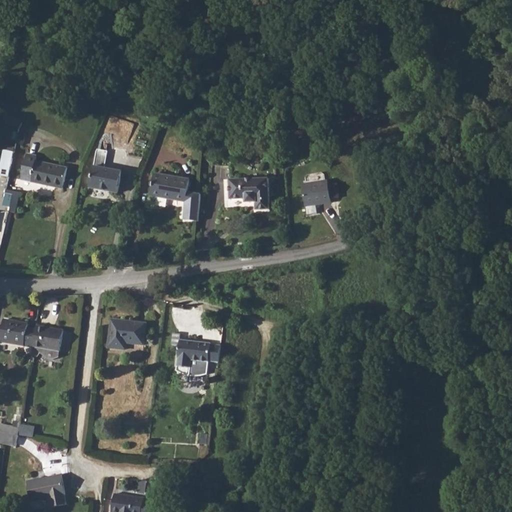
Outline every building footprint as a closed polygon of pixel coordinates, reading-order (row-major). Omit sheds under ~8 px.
[(13,118),(12,143),(19,144),(21,119),(13,118)] [(0,179),(4,181),(10,157),(0,154),(0,179)] [(28,157),(24,172),(34,175),(30,186),(62,195),(68,173),(37,164),(38,160),(28,157)] [(114,198),(117,176),(88,172),(85,193),(114,198)] [(150,175),(147,198),(181,203),(180,219),(194,220),(196,194),(184,192),(185,180),(150,175)] [(263,181),(224,182),(225,202),(240,202),(240,206),(250,205),(250,209),(250,212),(264,212),(263,181)] [(325,183),(299,188),(302,209),(328,205),(325,183)] [(17,212),(20,192),(8,190),(5,211),(17,212)] [(498,219),(492,221),(501,250),(506,248),(498,219)] [(501,250),(492,221),(488,222),(492,237),(485,238),(489,254),(501,250)] [(109,321),(106,349),(124,350),(124,341),(142,342),(144,324),(109,321)] [(0,349),(12,351),(15,329),(0,326),(0,349)] [(15,329),(12,351),(28,353),(30,334),(22,333),(22,330),(15,329)] [(30,334),(28,353),(55,356),(58,334),(31,331),(30,334)] [(207,370),(208,357),(210,340),(179,336),(176,363),(189,364),(188,372),(191,372),(195,373),(200,372),(205,371),(207,370)] [(210,340),(208,357),(218,358),(220,341),(210,340)] [(12,426),(10,435),(14,436),(18,437),(19,428),(12,426)] [(0,443),(12,446),(14,436),(10,435),(1,432),(0,432),(0,443)] [(63,496),(59,476),(25,483),(28,503),(45,499),(47,509),(64,506),(62,496),(63,496)] [(141,497),(111,493),(108,511),(139,511),(141,500),(141,497)]
